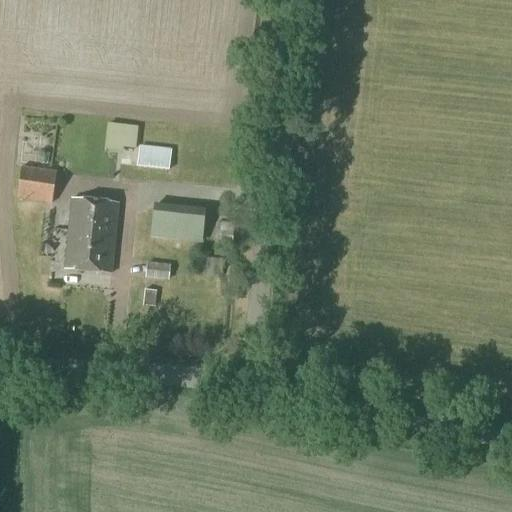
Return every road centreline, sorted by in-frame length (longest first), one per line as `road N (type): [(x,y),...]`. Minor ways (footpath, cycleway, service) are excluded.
road 1 (unclassified): [(249,389),(285,0)]
road 2 (unclassified): [(511,455),(387,431),(249,389)]
road 3 (unclassified): [(249,389),(0,386)]
